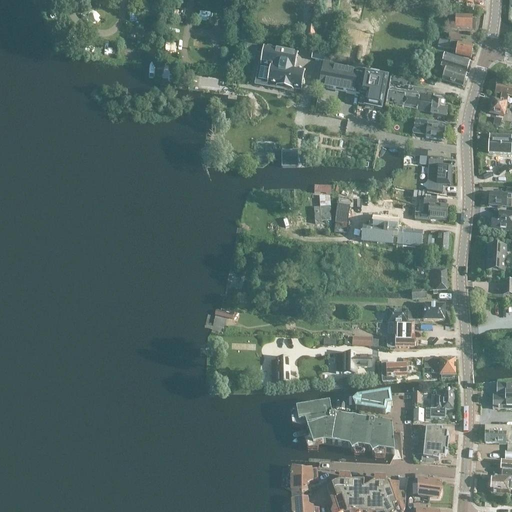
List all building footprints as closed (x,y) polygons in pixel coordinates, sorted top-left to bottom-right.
[(446,0),(447,11),(467,11),(467,4),(473,4),(473,0),(446,0)] [(472,18),(450,18),(450,25),(455,25),(455,29),(472,30),(472,18)] [(171,40),(170,51),(179,51),(180,41),(171,40)] [(473,47),(458,44),(440,40),(438,48),(456,52),(456,56),(471,59),(473,47)] [(278,50),(262,46),(251,44),(249,54),(259,57),(276,60),(278,50)] [(359,96),(364,74),(364,72),(329,65),(330,58),(304,53),(301,65),(313,68),(312,77),(321,79),(319,88),(359,96)] [(446,69),(466,76),(470,63),(445,55),(440,67),(446,69)] [(165,66),(163,78),(173,80),(175,68),(165,66)] [(463,87),(466,76),(446,69),(442,81),(463,87)] [(388,79),(364,74),(359,96),(367,97),(365,107),(381,110),(388,79)] [(410,81),(391,78),(389,93),(386,109),(403,112),(404,111),(417,113),(431,116),(433,102),(427,101),(428,95),(429,95),(430,91),(424,90),(414,89),(414,88),(410,88),(410,81)] [(492,114),(505,117),(507,103),(507,102),(508,98),(511,98),(511,87),(498,84),(496,95),(501,96),(500,101),(495,100),(492,114)] [(434,96),(429,95),(428,95),(427,101),(433,102),(431,116),(430,116),(447,119),(448,111),(444,110),(445,101),(434,98),(434,96)] [(434,123),(429,123),(429,122),(420,121),(419,128),(419,132),(426,133),(426,139),(443,141),(445,128),(434,127),(434,123)] [(489,154),(503,155),(511,155),(511,136),(509,136),(509,137),(490,136),(489,141),(489,154)] [(440,160),(428,159),(427,163),(426,174),(433,175),(432,185),(430,185),(430,194),(437,194),(438,186),(451,187),(452,168),(440,167),(440,164),(440,160)] [(414,175),(414,176),(413,184),(424,185),(425,176),(414,175)] [(489,207),(506,208),(510,209),(511,196),(508,196),(490,194),(489,207)] [(429,209),(428,220),(446,222),(449,207),(437,206),(437,200),(424,199),(423,208),(429,209)] [(497,232),(511,234),(511,233),(511,213),(500,213),(499,219),(493,218),(491,231),(497,231),(497,232)] [(431,242),(431,245),(430,256),(437,257),(437,258),(447,258),(449,234),(438,233),(438,234),(430,233),(430,242),(431,242)] [(506,247),(488,247),(487,271),(505,272),(506,247)] [(432,265),(427,265),(415,265),(415,280),(427,280),(427,273),(429,273),(430,292),(433,292),(433,295),(437,295),(437,292),(447,292),(446,271),(432,272),(432,265)] [(426,292),(412,292),(412,301),(427,300),(426,292)] [(408,321),(418,321),(423,322),(444,323),(445,308),(423,307),(423,308),(418,308),(418,315),(408,315),(408,311),(388,311),(388,324),(396,324),(396,322),(402,322),(401,325),(408,325),(408,321)] [(415,325),(408,325),(401,325),(402,322),(396,322),(396,324),(388,324),(388,336),(388,349),(395,349),(414,349),(415,325)] [(341,375),(344,375),(356,375),(356,368),(371,369),(371,359),(356,359),(356,356),(344,356),(344,361),(341,361),(338,362),(337,365),(337,371),(339,374),(341,375)] [(289,385),(289,360),(277,360),(277,362),(271,362),(272,382),(277,382),(277,385),(289,385)] [(440,375),(440,376),(454,376),(454,374),(455,373),(455,370),(454,368),(454,362),(452,360),(440,360),(440,361),(432,361),(432,375),(440,375)] [(387,364),(382,364),(382,379),(387,378),(387,379),(407,378),(406,365),(387,366),(387,364)] [(493,410),(511,410),(511,384),(497,385),(497,397),(493,397),(493,410)] [(454,391),(443,391),(442,395),(436,395),(436,396),(435,410),(426,410),(426,422),(431,422),(431,419),(445,420),(446,411),(454,411),(454,391)] [(413,394),(413,405),(421,405),(421,394),(419,394),(419,393),(415,393),(415,394),(413,394)] [(391,407),(392,407),(390,394),(357,400),(355,410),(386,415),(386,414),(390,414),(391,407)] [(306,410),(312,444),(395,456),(392,427),(383,426),(384,423),(366,420),(366,423),(344,420),(345,417),(330,415),(329,406),(306,410)] [(422,411),(414,411),(413,424),(421,425),(422,411)] [(485,445),(505,445),(507,445),(507,453),(505,453),(505,461),(511,461),(511,427),(485,427),(485,445)] [(448,446),(449,441),(449,439),(448,434),(441,433),(441,431),(426,429),(425,444),(448,446)] [(425,444),(423,458),(422,458),(421,464),(433,465),(434,460),(438,461),(438,458),(446,459),(448,454),(447,452),(448,446),(425,444)] [(511,464),(501,463),(501,471),(502,471),(501,479),(492,478),(492,482),(491,484),(489,485),(489,488),(491,489),(491,492),(491,495),(510,497),(510,494),(511,494),(511,464)] [(289,475),(291,476),(291,491),(291,492),(302,493),(308,492),(308,491),(307,491),(307,486),(310,484),(319,482),(318,481),(318,482),(318,476),(317,471),(318,471),(317,470),(306,472),(290,468),(290,469),(291,469),(289,475)] [(415,477),(415,483),(418,484),(418,496),(429,498),(430,500),(439,500),(442,494),(441,484),(440,484),(440,486),(429,483),(429,478),(430,478),(430,477),(421,476),(414,477),(415,477)] [(383,486),(383,481),(386,481),(386,480),(375,480),(374,485),(353,484),(348,484),(348,479),(351,479),(340,478),(339,484),(327,490),(334,509),(332,511),(404,511),(405,506),(406,499),(406,493),(399,492),(399,486),(383,486)] [(319,511),(319,510),(320,510),(311,509),(308,507),(307,501),(309,501),(302,500),(291,502),(291,503),(292,503),(292,511),(319,511)]
